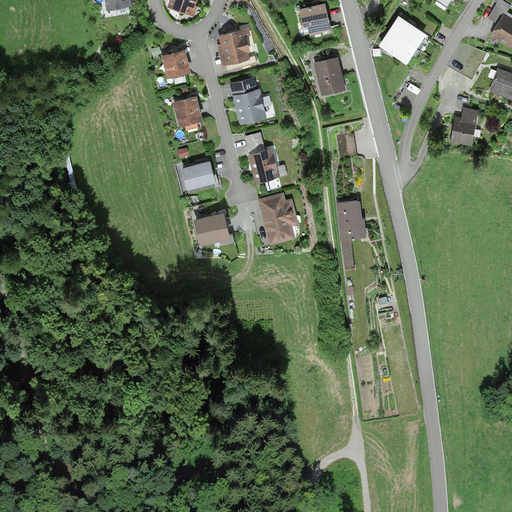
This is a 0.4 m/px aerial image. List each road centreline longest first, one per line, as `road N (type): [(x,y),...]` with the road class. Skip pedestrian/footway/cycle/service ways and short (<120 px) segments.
road 1 (track): [(256,0),(313,106),(358,447)]
road 2 (tertiary): [(440,511),(424,347),(392,179)]
road 3 (track): [(0,266),(58,511)]
road 4 (residential): [(392,179),(403,170),(413,111),(479,0)]
road 5 (tertiary): [(392,179),(347,0)]
road 6 (residential): [(199,32),(244,200)]
road 7 (track): [(321,511),(311,469),(319,458),(358,447),(367,511)]
road 8 (track): [(244,200),(243,276),(166,293)]
